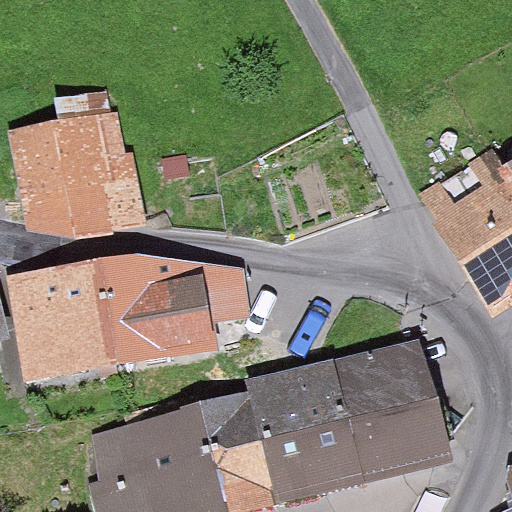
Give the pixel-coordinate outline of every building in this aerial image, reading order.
[(112,123),(52,134),(70,229),(91,234),(131,227),(112,123)] [(70,229),(52,134),(20,139),(37,225),(70,229)] [(492,155),(425,197),(492,303),(511,289),(511,187),(507,179),(492,155)] [(153,263),(100,267),(115,353),(199,340),(196,319),(239,315),(237,271),(153,263)] [(100,267),(55,271),(51,267),(16,269),(19,317),(30,316),(32,340),(22,342),(25,368),(115,353),(100,267)] [(315,488),(433,459),(451,438),(437,391),(416,397),(402,352),(298,383),(311,436),(303,439),(315,488)] [(311,436),(298,383),(296,377),(249,385),(253,404),(276,497),(315,488),(303,439),(311,436)] [(276,497),(253,404),(215,414),(210,396),(196,399),(225,510),(262,500),(264,508),(278,505),(276,497)] [(215,511),(225,510),(196,399),(127,417),(131,434),(105,441),(116,483),(92,489),(98,511),(215,511)] [(276,497),(278,505),(279,511),(408,511),(433,459),(315,488),(276,497)] [(262,500),(225,510),(225,511),(279,511),(278,505),(264,508),(262,500)]
